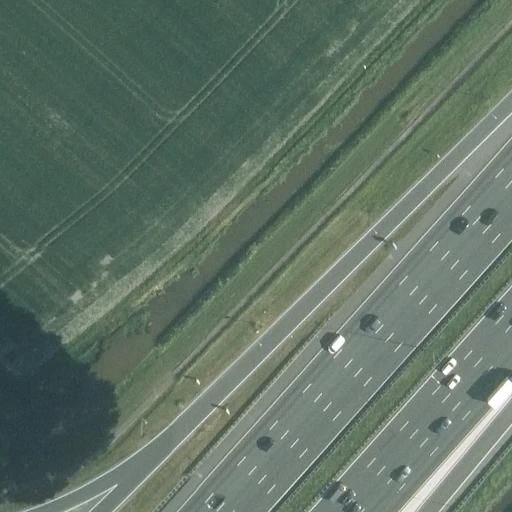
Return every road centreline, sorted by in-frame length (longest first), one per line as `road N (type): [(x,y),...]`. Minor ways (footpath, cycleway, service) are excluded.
road 1 (motorway): [(511,99),(142,467)]
road 2 (motorway): [(511,190),(223,511)]
road 3 (motorway): [(359,511),(511,337)]
road 4 (motorway): [(422,511),(511,373)]
